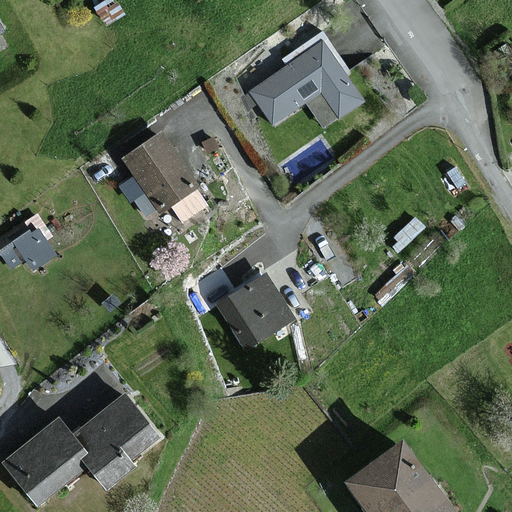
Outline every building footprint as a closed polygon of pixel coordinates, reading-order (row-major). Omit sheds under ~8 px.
[(323,43),(253,90),(275,123),(322,91),(339,116),(362,100),(323,43)] [(197,187),(162,135),(126,158),(162,211),(197,187)] [(37,216),(0,239),(0,252),(11,269),(28,257),(33,266),(54,253),(44,239),(50,235),(37,216)] [(292,317),(267,277),(219,307),(244,347),(292,317)] [(125,396),(74,436),(87,452),(79,459),(87,467),(105,490),(134,467),(128,460),(158,437),(125,396)] [(87,467),(79,459),(87,452),(74,436),(59,418),(4,464),(39,506),(87,467)] [(453,511),(403,443),(348,483),(368,511),(453,511)]
